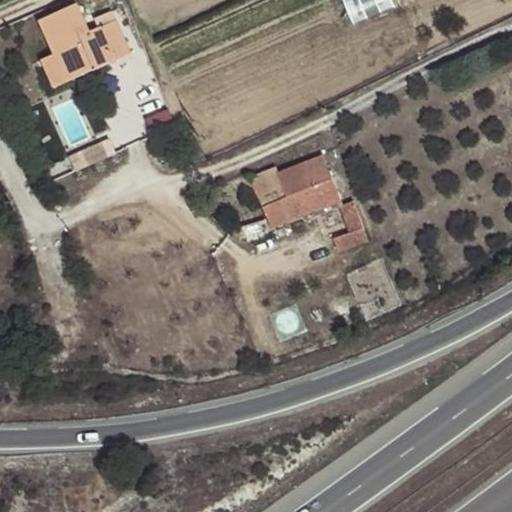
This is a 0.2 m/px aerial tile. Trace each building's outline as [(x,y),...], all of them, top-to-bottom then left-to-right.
[(90,65),(93,70),(129,54),(115,21),(89,33),(77,6),(40,22),(53,55),(41,61),(50,82),(90,65)] [(53,88),(93,70),(90,65),(50,82),(53,88)] [(311,213),(342,201),(323,157),(278,174),(276,169),(251,179),(271,229),(311,213)] [(343,205),(342,201),(311,213),(314,219),(339,210),(348,234),(362,227),(353,201),(343,205)] [(270,236),(264,219),(242,227),(247,243),(270,236)] [(367,242),(362,227),(348,234),(333,239),(338,253),(367,242)]
